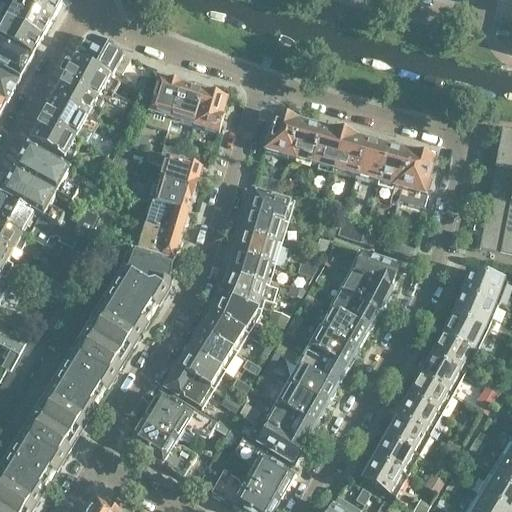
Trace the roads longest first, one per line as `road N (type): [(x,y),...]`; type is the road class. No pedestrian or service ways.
road 1 (residential): [(260,82),(464,137),(427,295),(303,511)]
road 2 (residential): [(88,464),(197,287),(260,82)]
road 3 (residential): [(89,0),(105,20),(260,82)]
road 4 (residential): [(0,159),(88,0)]
road 5 (residential): [(482,0),(478,22),(382,0)]
